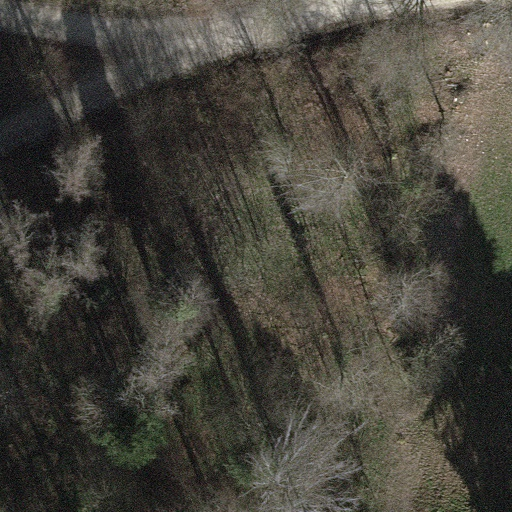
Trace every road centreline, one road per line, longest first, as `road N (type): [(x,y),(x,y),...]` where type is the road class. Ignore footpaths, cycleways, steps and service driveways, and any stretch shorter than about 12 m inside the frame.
road 1 (track): [(0,135),(172,55)]
road 2 (track): [(172,55),(345,0)]
road 3 (track): [(0,12),(107,30),(172,55)]
